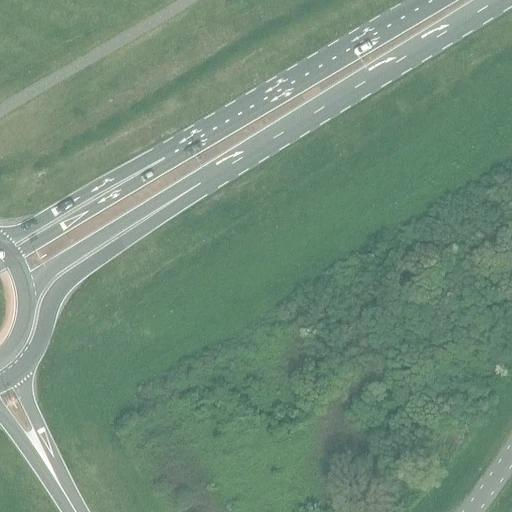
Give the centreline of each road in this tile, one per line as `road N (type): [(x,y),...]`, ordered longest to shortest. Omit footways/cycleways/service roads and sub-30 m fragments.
road 1 (primary): [(240,165),(510,0)]
road 2 (primary): [(17,372),(35,350),(64,280),(240,165)]
road 3 (primary): [(438,0),(187,145)]
road 4 (primary): [(26,302),(48,269),(195,178),(240,165)]
road 5 (primary): [(187,145),(152,155),(0,237)]
road 6 (primary): [(187,145),(11,257)]
road 7 (tertiary): [(61,490),(17,372)]
